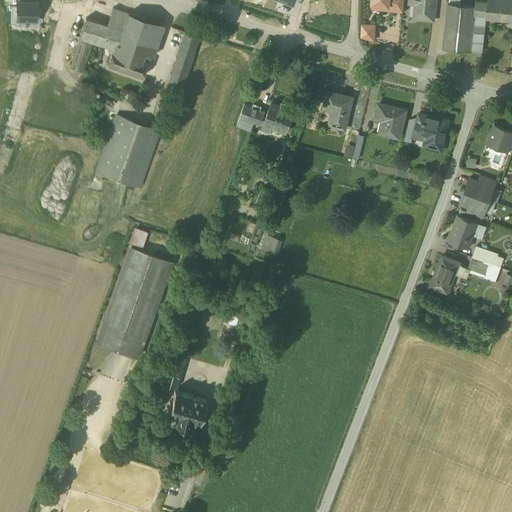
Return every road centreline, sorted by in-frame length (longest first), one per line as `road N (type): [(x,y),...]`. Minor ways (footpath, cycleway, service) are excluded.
road 1 (residential): [(323,511),(478,88)]
road 2 (residential): [(352,53),(169,0)]
road 3 (residential): [(478,88),(352,53)]
